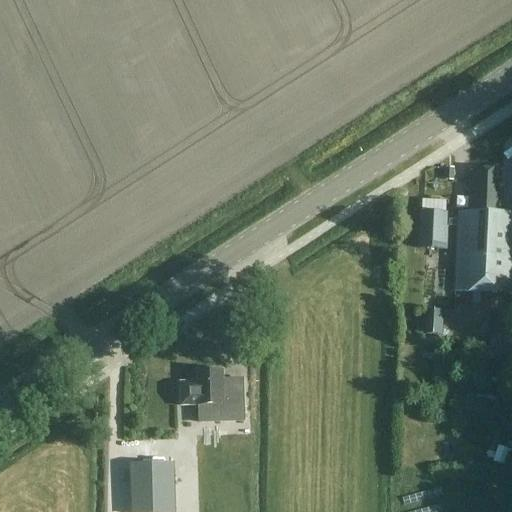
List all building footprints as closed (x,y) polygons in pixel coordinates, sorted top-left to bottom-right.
[(502,171),(470,170),(467,214),(459,213),(455,293),(473,294),(473,304),(486,304),(487,295),(511,295),(511,215),(500,215),(502,171)] [(448,215),(421,214),(420,249),(446,250),(448,215)] [(443,313),(426,312),(425,336),(443,337),(443,313)] [(223,381),(223,372),(198,372),(198,383),(180,384),(181,407),(196,407),(197,425),(243,423),(242,380),(223,381)] [(172,511),(171,464),(131,466),(132,511),(172,511)] [(205,504),(204,511),(231,511),(231,503),(205,504)]
